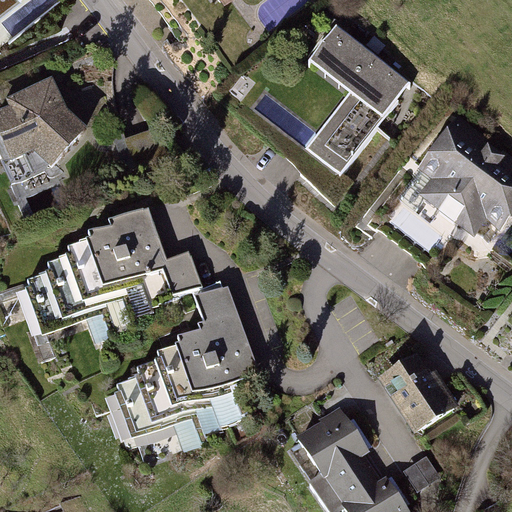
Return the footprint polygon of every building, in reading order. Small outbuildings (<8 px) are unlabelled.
[(0,18),(15,39),(65,2),(63,0),(17,0),(0,13),(0,18)] [(412,90),(338,33),(310,68),(350,100),(309,152),(343,178),(412,90)] [(10,114),(0,118),(0,147),(10,170),(36,158),(55,174),(89,135),(68,117),(54,85),(7,106),(10,114)] [(511,227),(511,159),(459,119),(418,172),(435,185),(423,200),(479,242),(490,227),(504,238),(511,227)] [(32,292),(21,296),(39,347),(92,328),(100,351),(134,339),(130,330),(153,322),(151,315),(198,298),(208,295),(195,257),(171,265),(152,213),(113,227),(115,233),(93,241),(95,248),(70,257),(72,263),(50,270),(52,276),(29,284),(32,292)] [(227,288),(208,295),(198,298),(210,332),(204,334),(206,340),(185,347),(187,353),(161,362),(163,368),(143,375),(145,380),(121,389),(124,396),(111,401),(131,454),(180,437),(187,457),(212,448),(209,438),(259,420),(248,388),(266,382),(234,291),(228,293),(227,288)] [(422,357),(380,384),(418,440),(460,413),(422,357)] [(329,428),(303,445),(328,482),(315,490),(325,505),(375,472),(366,459),(373,455),(335,399),(317,411),(329,428)] [(422,494),(444,480),(431,460),(410,473),(422,494)] [(375,472),(325,505),(329,511),(410,511),(391,480),(382,484),(375,472)] [(91,511),(85,497),(62,509),(64,511),(91,511)]
